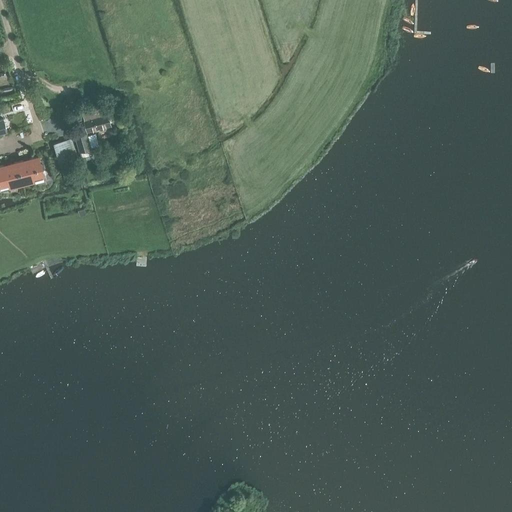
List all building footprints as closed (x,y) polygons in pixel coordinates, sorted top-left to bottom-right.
[(104,115),(101,105),(83,110),(86,119),(85,120),(88,131),(112,124),(109,113),(104,115)] [(88,133),(76,137),(81,151),(83,157),(94,154),(92,148),(88,133)] [(60,164),(63,165),(65,166),(72,164),(74,162),(75,160),(76,157),(77,157),(72,138),(53,144),(59,162),(60,164)] [(39,156),(18,161),(23,184),(35,181),(35,180),(43,178),(42,175),(44,175),(39,156)] [(0,186),(1,188),(9,186),(10,187),(23,184),(18,161),(0,165),(0,186)] [(86,214),(84,206),(78,207),(80,216),(86,214)]
